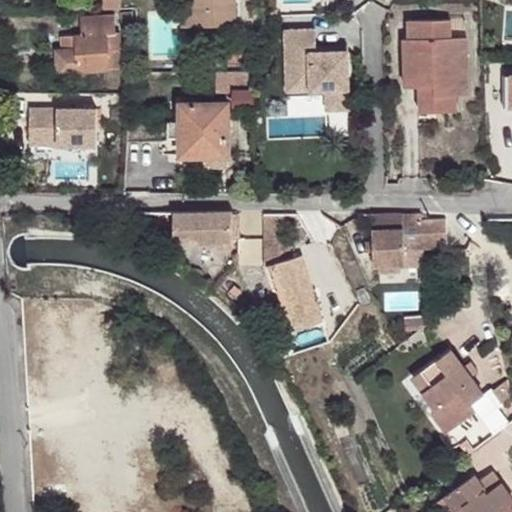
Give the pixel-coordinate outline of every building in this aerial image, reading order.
[(103,0),(104,9),(105,9),(122,9),(122,0),(103,0)] [(183,0),(184,26),(196,26),(195,0),(183,0)] [(195,0),(196,26),(237,26),(236,0),(195,0)] [(70,1),(70,9),(81,9),(81,1),(70,1)] [(82,17),(83,34),(109,34),(111,71),(126,69),(122,33),(116,33),(116,15),(82,17)] [(399,35),(399,67),(428,67),(428,109),(452,110),(452,92),(463,92),(462,33),(447,34),(447,15),(405,17),(404,35),(399,35)] [(462,15),(447,15),(447,34),(462,33),(462,15)] [(315,27),(285,28),(287,90),(325,89),(326,109),(349,108),(347,44),(327,45),(327,50),(316,50),(316,45),(315,27)] [(83,34),(75,35),(77,48),(62,49),(56,50),(58,75),(111,71),(109,34),(83,34)] [(77,48),(75,35),(63,37),(62,49),(77,48)] [(221,48),(220,64),(244,63),(243,48),(221,48)] [(428,67),(399,67),(400,83),(414,84),(415,109),(428,109),(428,67)] [(511,71),(500,71),(500,104),(511,104),(511,71)] [(231,76),(231,83),(231,87),(250,86),(249,76),(231,76)] [(203,155),(227,154),(227,103),(179,104),(180,121),(180,137),(180,154),(203,155)] [(27,145),(95,144),(94,108),(27,109),(27,145)] [(180,137),(180,121),(168,122),(167,136),(180,137)] [(203,155),(203,166),(227,166),(227,154),(203,155)] [(232,210),(175,210),(175,236),(197,236),(198,240),(216,240),(217,247),(234,247),(237,246),(238,237),(238,213),(232,213),(232,210)] [(290,260),(289,211),(269,211),(268,266),(278,263),(290,260)] [(373,248),(374,263),(378,263),(400,263),(404,263),(404,265),(424,265),(424,247),(423,239),(423,219),(423,211),(373,211),(373,238),(373,240),(373,248)] [(446,247),(446,218),(433,219),(433,247),(446,247)] [(433,247),(433,219),(423,219),(423,239),(424,247),(433,247)] [(305,256),(290,260),(278,263),(289,300),(295,316),(299,330),(325,322),(305,256)] [(278,263),(268,266),(279,303),(289,300),(278,263)] [(236,285),(231,290),(238,297),(243,291),(236,285)] [(281,321),(285,320),(295,316),(289,300),(279,303),(276,304),(281,321)] [(425,322),(425,314),(403,314),(403,328),(418,328),(425,322)] [(289,333),(299,330),(295,316),(285,320),(289,333)] [(450,345),(411,372),(435,405),(442,400),(456,419),(474,407),(469,399),(482,390),(470,373),(462,362),(450,345)] [(470,357),(462,362),(470,373),(478,367),(470,357)] [(509,379),(495,389),(504,402),(511,397),(509,379)] [(435,405),(432,407),(446,426),(456,419),(442,400),(435,405)] [(501,478),(489,460),(475,469),(487,486),(501,478)] [(432,499),(441,511),(444,511),(463,500),(472,511),(471,511),(511,511),(511,504),(509,499),(511,497),(511,493),(501,478),(487,486),(475,469),(432,499)] [(463,500),(444,511),(471,511),(472,511),(463,500)]
